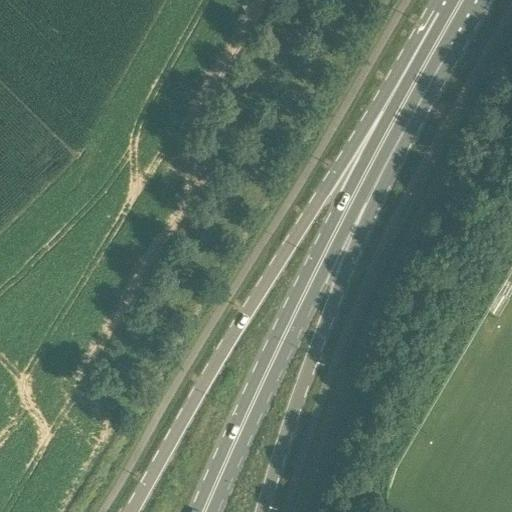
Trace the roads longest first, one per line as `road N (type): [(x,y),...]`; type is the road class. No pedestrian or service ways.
road 1 (primary): [(444,28),(393,83),(302,217),(129,511)]
road 2 (primary): [(204,511),(287,328),(444,28)]
road 3 (primary): [(263,511),(331,305),(399,158),(444,28)]
